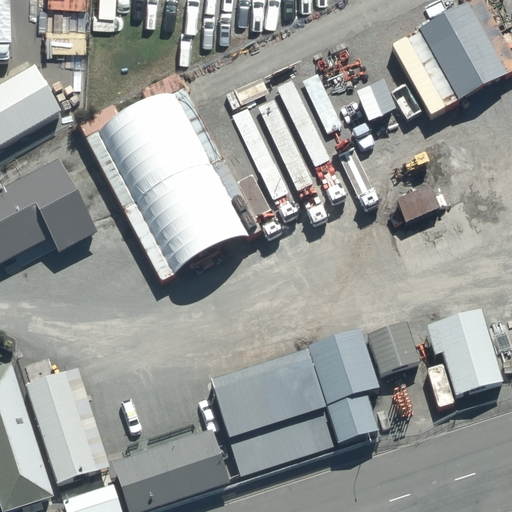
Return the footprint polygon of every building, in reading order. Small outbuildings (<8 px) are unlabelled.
[(511,44),(492,0),(466,0),(404,28),(431,88),(433,86),(511,51),(511,44)] [(84,14),(44,13),(44,51),(84,51),(84,14)] [(511,111),(511,51),(433,86),(405,131),(434,152),(448,138),(457,158),(484,147),(475,126),(511,111)] [(292,133),(328,213),(379,190),(343,110),(292,133)] [(282,248),(228,127),(175,151),(229,272),(282,248)] [(59,173),(0,203),(0,275),(51,249),(60,266),(97,247),(59,173)] [(432,197),(399,212),(406,229),(440,215),(432,197)] [(511,260),(475,275),(488,310),(511,300),(511,260)] [(510,380),(511,387),(511,329),(507,331),(505,324),(492,328),(499,351),(495,353),(503,382),(510,380)] [(3,343),(0,344),(0,498),(52,480),(3,343)] [(56,352),(20,365),(56,465),(92,453),(56,352)] [(307,391),(217,422),(231,461),(321,429),(307,391)] [(205,415),(104,451),(121,499),(222,463),(205,415)] [(86,507),(70,511),(118,511),(114,499),(103,503),(101,496),(84,501),(86,507)]
